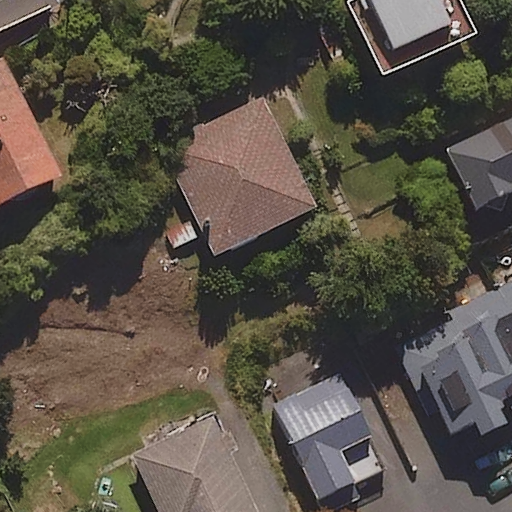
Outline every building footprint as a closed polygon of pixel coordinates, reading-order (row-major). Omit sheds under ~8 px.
[(354,0),(355,1),(346,5),(382,83),(468,43),(447,0),(354,0)] [(0,210),(63,181),(6,59),(0,61),(0,210)] [(317,210),(263,98),(164,145),(219,258),(317,210)] [(511,122),(480,137),(476,130),(443,145),(475,214),(511,197),(511,122)] [(511,290),(456,316),(457,321),(399,347),(423,402),(431,398),(457,455),(504,433),(500,424),(511,418),(511,290)] [(387,471),(342,375),(276,406),(321,502),(387,471)] [(256,511),(215,418),(131,456),(156,511),(256,511)]
